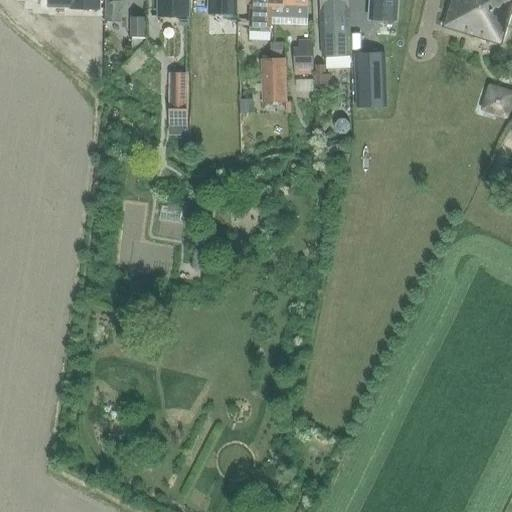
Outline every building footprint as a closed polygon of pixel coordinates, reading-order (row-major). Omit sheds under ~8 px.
[(56,0),(57,6),(75,6),(75,8),(103,9),(102,0),(56,0)] [(106,0),(107,21),(122,21),(121,0),(106,0)] [(188,17),(188,0),(159,0),(160,17),(188,17)] [(209,0),(209,13),(237,13),(237,0),(209,0)] [(247,0),(247,5),(250,5),(249,27),(250,27),(250,31),(271,32),(272,17),(272,0),(247,0)] [(272,0),(272,17),(307,19),(308,0),(272,0)] [(320,0),(324,58),(352,57),(348,0),(320,0)] [(397,21),(398,0),(370,0),(369,19),(397,21)] [(501,45),(511,6),(511,0),(450,0),(442,27),(501,45)] [(145,17),(131,17),(131,36),(145,36),(145,17)] [(145,36),(131,36),(131,51),(145,36)] [(295,76),(314,75),(313,40),(299,40),(299,48),(294,48),(295,76)] [(283,43),(271,44),(272,58),(284,57),(283,43)] [(385,54),(355,55),(357,107),(387,106),(385,54)] [(92,58),(91,75),(103,75),(104,59),(92,58)] [(288,102),(286,58),(262,59),(263,103),(281,103),(287,102),(288,102)] [(324,65),(316,65),(316,87),(329,87),(329,74),(324,74),(324,65)] [(187,86),(169,86),(169,125),(187,125),(187,86)] [(511,93),(489,87),(482,111),(507,118),(511,101),(511,93)] [(338,119),(334,124),(334,130),(339,134),(345,134),(349,129),(349,123),(344,119),(338,119)] [(192,251),(190,260),(202,262),(204,253),(192,251)]
